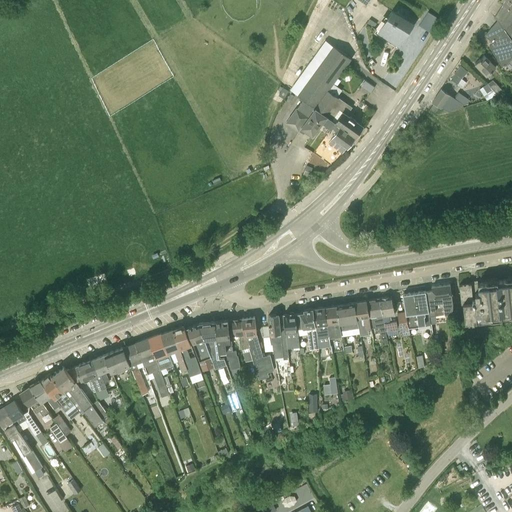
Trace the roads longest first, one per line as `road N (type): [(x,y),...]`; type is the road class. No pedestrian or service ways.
road 1 (track): [(282,204),(185,264),(0,330)]
road 2 (unclassified): [(511,255),(254,302),(227,282)]
road 3 (secondary): [(297,244),(318,264),(343,269),(470,241)]
road 4 (secondary): [(373,152),(475,0)]
road 5 (secondary): [(0,371),(167,301)]
road 6 (residential): [(401,511),(477,418),(511,394)]
road 7 (secondary): [(470,241),(354,249),(319,224)]
